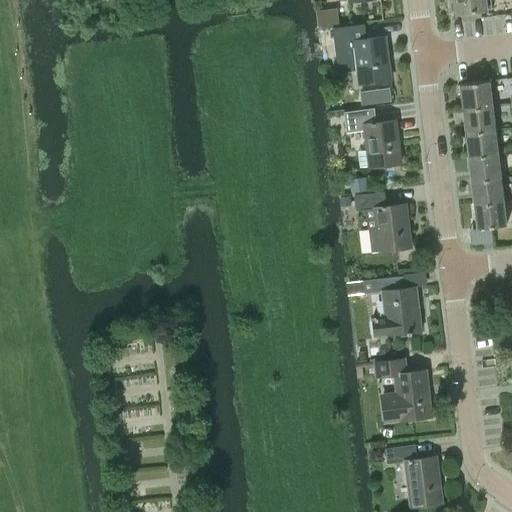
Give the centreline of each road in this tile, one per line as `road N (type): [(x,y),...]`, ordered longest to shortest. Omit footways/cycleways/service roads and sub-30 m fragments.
road 1 (residential): [(511,493),(479,470),(456,271)]
road 2 (residential): [(456,271),(428,47)]
